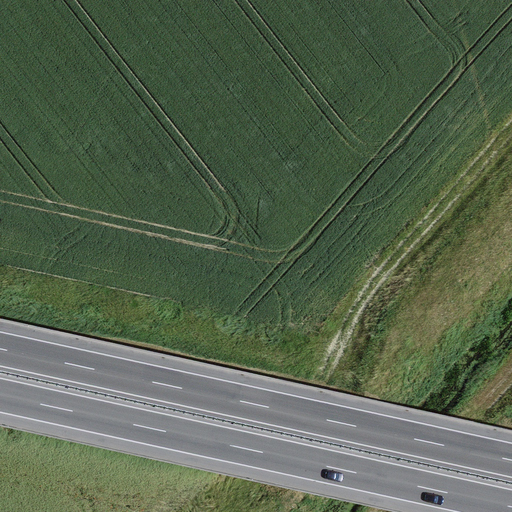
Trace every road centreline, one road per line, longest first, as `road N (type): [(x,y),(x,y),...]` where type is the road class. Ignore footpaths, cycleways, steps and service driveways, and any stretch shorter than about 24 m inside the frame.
road 1 (motorway): [(0,395),(511,507)]
road 2 (motorway): [(511,460),(0,348)]
